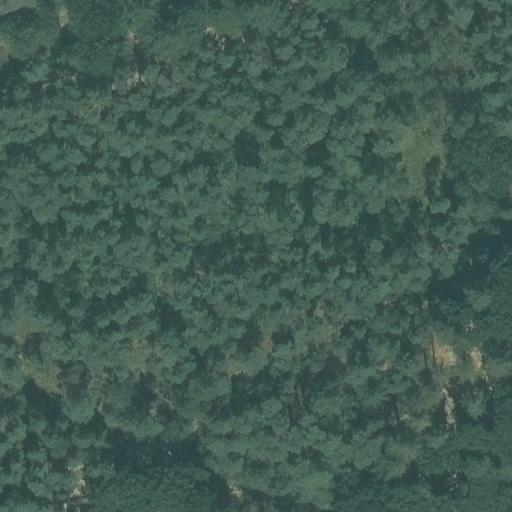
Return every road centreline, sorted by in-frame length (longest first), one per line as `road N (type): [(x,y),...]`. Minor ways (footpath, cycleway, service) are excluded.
road 1 (track): [(511,251),(385,306),(167,445),(0,379)]
road 2 (track): [(0,97),(312,0)]
